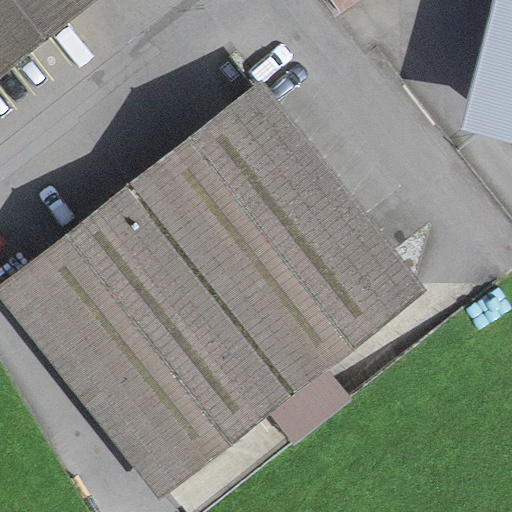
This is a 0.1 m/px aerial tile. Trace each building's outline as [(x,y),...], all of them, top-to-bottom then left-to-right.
[(15,0),(0,0),(0,58),(38,28),(15,0)] [(15,0),(38,28),(73,0),(15,0)] [(511,0),(500,0),(465,134),(511,146),(511,0)] [(263,99),(139,193),(286,387),(410,293),(263,99)] [(139,193),(14,286),(161,480),(286,387),(139,193)]
